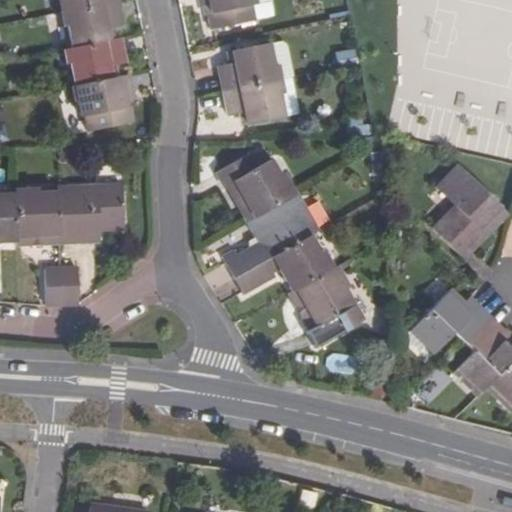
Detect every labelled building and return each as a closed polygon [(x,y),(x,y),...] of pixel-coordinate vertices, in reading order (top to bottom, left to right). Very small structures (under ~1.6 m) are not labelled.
[(60,0),(63,13),(118,2),(117,0),(60,0)] [(206,7),(211,29),(252,22),(250,7),(255,6),(253,0),(197,0),(199,8),(206,7)] [(63,13),(70,48),(108,41),(106,30),(112,28),(123,27),(118,2),(63,13)] [(66,49),(73,87),(113,79),(110,67),(115,67),(127,64),(122,38),(113,40),(108,41),(70,48),(66,49)] [(267,46),(274,82),(291,79),(285,47),(279,44),(267,46)] [(215,69),(220,94),(274,82),(267,46),(267,45),(229,53),(231,66),(226,66),(215,69)] [(84,119),(87,133),(130,124),(126,100),(133,98),(129,76),(118,78),(113,79),(73,87),(80,120),(84,119)] [(241,115),(244,127),(281,120),(274,82),(220,94),(225,118),(236,116),(241,115)] [(0,141),(0,150),(12,150),(12,142),(0,141)] [(225,186),(245,222),(290,196),(269,161),(256,168),(248,156),(215,174),(223,188),(225,186)] [(431,228),(462,258),(507,213),(458,164),(436,186),(455,205),(431,228)] [(56,199),(58,250),(91,249),(91,235),(97,234),(97,238),(100,238),(121,237),(119,192),(80,193),(81,199),(59,199),(56,199)] [(221,257),(233,277),(261,262),(268,258),(308,236),(315,232),(295,195),(289,198),(245,222),(254,241),(257,239),(260,244),(236,257),(233,250),(221,257)] [(15,251),(58,250),(56,199),(14,200),(13,204),(15,248),(15,251)] [(0,204),(0,248),(15,248),(13,204),(0,204)] [(91,235),(91,249),(100,248),(100,238),(97,238),(97,234),(91,235)] [(275,271),(288,294),(327,272),(308,236),(268,258),(275,271)] [(261,262),(268,275),(275,271),(268,258),(261,262)] [(233,277),(241,293),(269,277),(268,275),(261,262),(233,277)] [(303,333),(311,348),(358,321),(331,270),(327,272),(288,294),(285,295),(306,332),(303,333)] [(60,273),(60,308),(76,307),(76,272),(60,273)] [(43,273),(44,309),(60,308),(60,273),(43,273)] [(452,332),(462,343),(489,316),(469,296),(462,303),(448,289),(410,329),(433,351),(452,332)] [(454,371),(477,395),(485,388),(511,359),(511,351),(502,342),(508,334),(489,316),(462,343),(473,353),(454,371)] [(511,359),(485,388),(509,411),(511,407),(511,359)]
